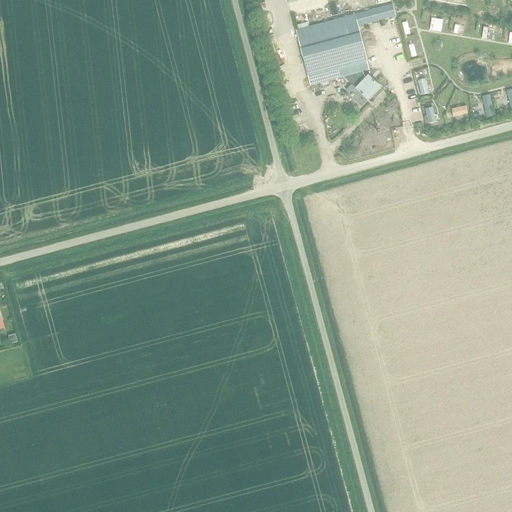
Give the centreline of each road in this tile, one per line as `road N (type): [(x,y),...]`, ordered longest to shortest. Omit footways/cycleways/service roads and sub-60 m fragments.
road 1 (unclassified): [(371,511),(283,185)]
road 2 (unclassified): [(0,263),(283,185)]
road 3 (unclassified): [(283,185),(511,125)]
road 4 (unclassified): [(283,185),(233,0)]
